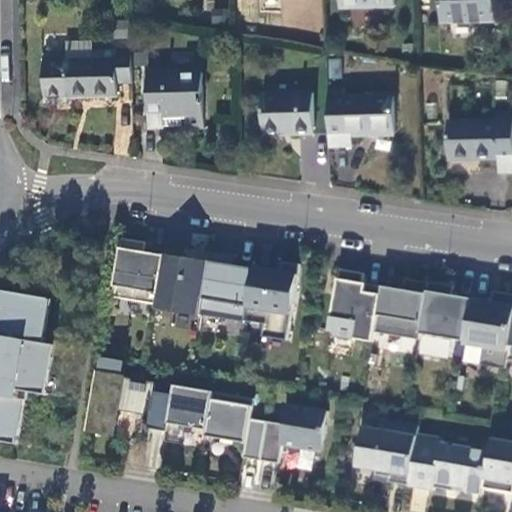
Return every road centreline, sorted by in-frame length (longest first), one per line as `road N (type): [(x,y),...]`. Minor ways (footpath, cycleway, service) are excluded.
road 1 (tertiary): [(112,195),(511,252)]
road 2 (residential): [(226,511),(0,472)]
